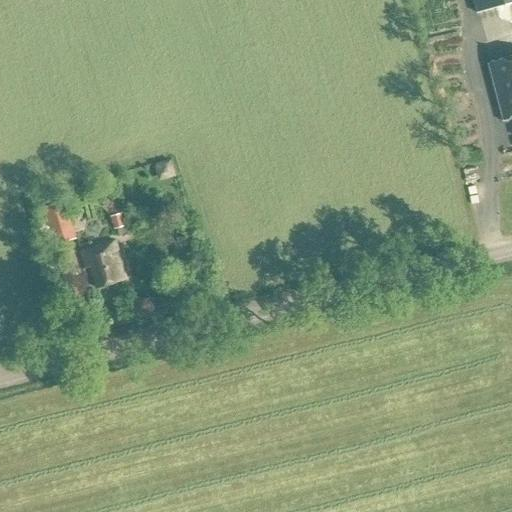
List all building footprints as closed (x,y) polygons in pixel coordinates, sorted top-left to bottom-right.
[(511,0),(474,0),(478,13),(511,4),(511,0)] [(511,57),(488,63),(504,121),(511,119),(511,57)] [(162,178),(177,174),(172,158),(157,162),(162,178)] [(54,247),(76,240),(65,203),(43,209),(54,247)] [(122,214),(111,217),(114,231),(125,228),(122,214)] [(126,280),(116,241),(81,251),(86,269),(91,268),(97,288),(126,280)]
